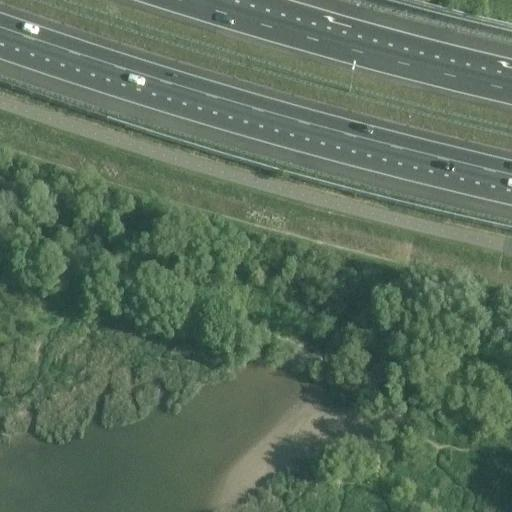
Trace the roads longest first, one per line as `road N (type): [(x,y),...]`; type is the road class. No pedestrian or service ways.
road 1 (motorway): [(0,27),(337,131),(511,174)]
road 2 (motorway): [(511,90),(180,0)]
